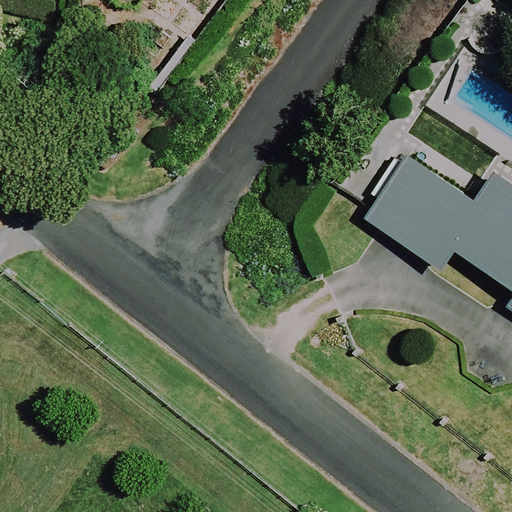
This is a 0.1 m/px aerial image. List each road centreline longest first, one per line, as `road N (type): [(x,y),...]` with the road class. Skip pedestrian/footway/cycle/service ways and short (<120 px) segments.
road 1 (residential): [(431,511),(137,282)]
road 2 (residential): [(137,282),(357,0)]
road 3 (residential): [(137,282),(0,172)]
